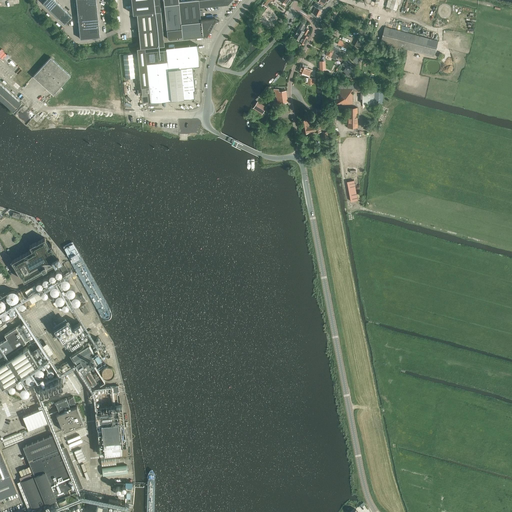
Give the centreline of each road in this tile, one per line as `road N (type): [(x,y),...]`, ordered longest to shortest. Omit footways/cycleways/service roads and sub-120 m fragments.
road 1 (unclassified): [(374,511),(297,157)]
road 2 (unknown): [(73,374),(88,406),(91,511)]
